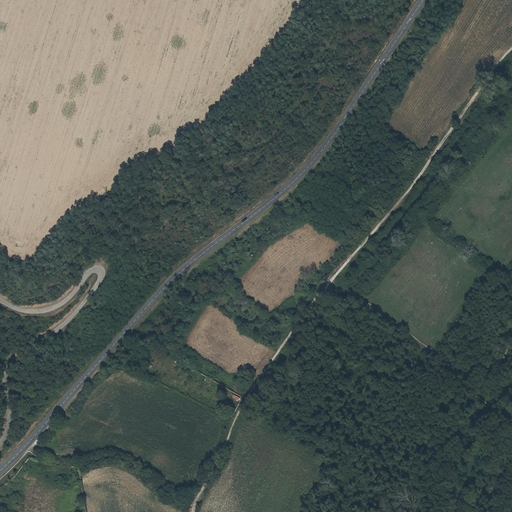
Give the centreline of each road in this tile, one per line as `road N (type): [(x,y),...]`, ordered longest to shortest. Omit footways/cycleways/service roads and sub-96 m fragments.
road 1 (secondary): [(421,0),(315,159),(165,286),(0,470)]
road 2 (track): [(194,507),(260,372),(511,46)]
road 3 (unclassified): [(0,299),(48,311),(90,271),(101,269),(104,279),(9,365),(9,419),(0,442)]
road 4 (track): [(322,289),(387,316),(460,384),(511,416)]
